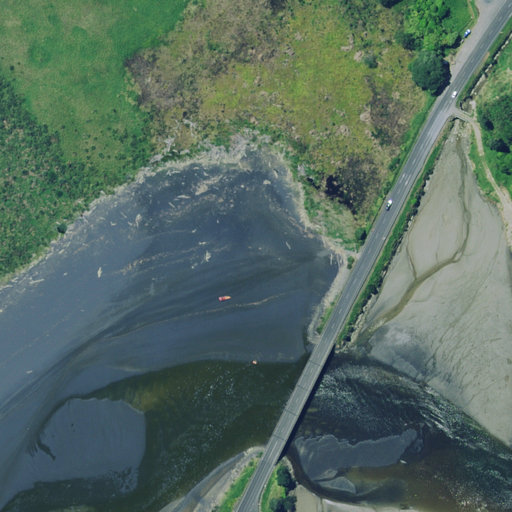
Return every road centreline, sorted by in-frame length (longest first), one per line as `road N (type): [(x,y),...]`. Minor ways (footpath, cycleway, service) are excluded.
road 1 (trunk): [(511,0),(434,121),(327,340)]
road 2 (trunk): [(268,461),(327,340)]
